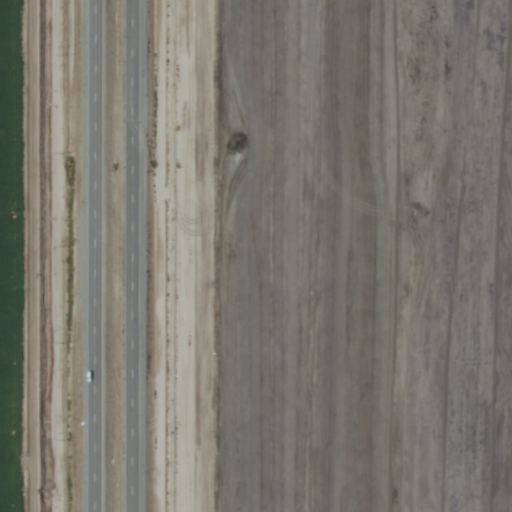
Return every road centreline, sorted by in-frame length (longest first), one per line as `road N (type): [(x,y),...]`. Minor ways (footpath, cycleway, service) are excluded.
road 1 (trunk): [(126,511),(128,0)]
road 2 (trunk): [(87,0),(87,511)]
